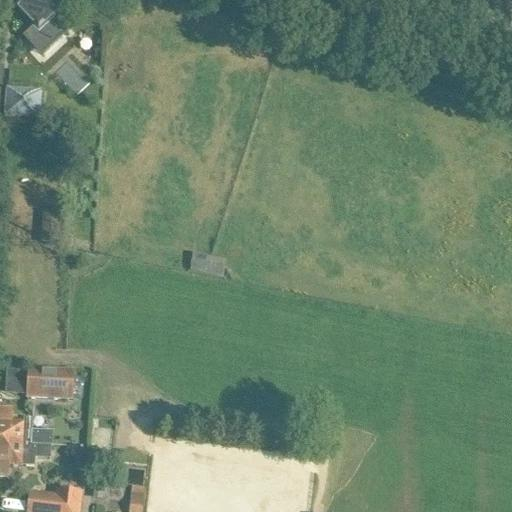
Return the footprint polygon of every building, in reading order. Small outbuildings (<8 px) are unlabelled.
[(22,0),(15,7),(35,27),(23,38),(23,39),(27,40),(43,57),(66,35),(68,35),(69,35),(55,20),(54,21),(52,19),(64,7),(59,2),(61,0),(22,0)] [(51,66),(73,43),(69,38),(46,62),(51,66)] [(75,44),(51,68),(78,94),(90,81),(83,74),(95,63),(75,44)] [(4,117),(4,118),(6,118),(39,121),(41,121),(41,120),(40,119),(42,96),(43,94),(41,94),(8,92),(8,91),(6,91),(4,117)] [(41,236),(40,245),(59,246),(61,209),(42,208),(41,236)] [(198,254),(196,271),(228,275),(230,258),(198,254)] [(72,401),(74,372),(28,370),(27,398),(72,401)] [(31,423),(10,422),(11,410),(0,409),(0,443),(35,445),(51,446),(52,433),(31,432),(31,423)] [(34,467),(35,445),(0,443),(0,476),(8,477),(9,466),(34,467)] [(79,511),(82,494),(57,491),(56,497),(31,494),(28,511),(79,511)] [(142,511),(144,504),(130,502),(129,511),(142,511)]
